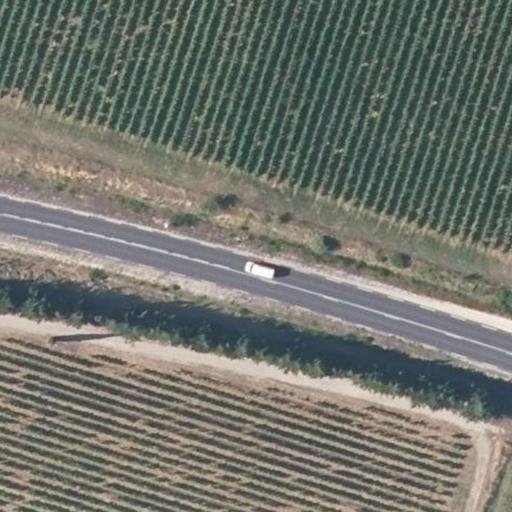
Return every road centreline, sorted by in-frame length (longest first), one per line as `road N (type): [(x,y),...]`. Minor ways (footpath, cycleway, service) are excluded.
road 1 (track): [(0,304),(173,344),(233,347),(485,418),(498,470),(476,511)]
road 2 (primary): [(0,219),(511,359)]
